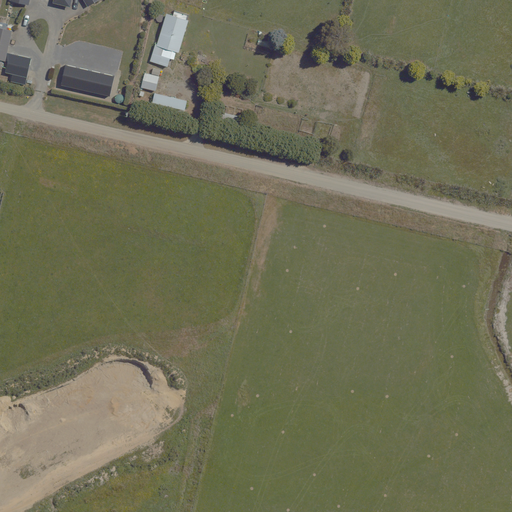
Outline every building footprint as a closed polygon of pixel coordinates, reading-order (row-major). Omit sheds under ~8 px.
[(59,0),(59,4),(77,8),(78,0),(87,0),(93,6),(100,0),(11,0),(12,1),(34,6),(35,0),(59,0)] [(151,58),(169,63),(171,56),(175,57),(178,49),(181,50),(191,15),(167,7),(151,58)] [(0,67),(6,68),(8,59),(15,29),(0,25),(0,67)] [(163,76),(161,75),(161,73),(146,69),(142,85),(157,89),(158,86),(160,87),(163,76)] [(187,96),(155,90),(153,101),(185,107),(187,96)] [(240,111),(219,107),(217,118),(238,122),(240,111)]
